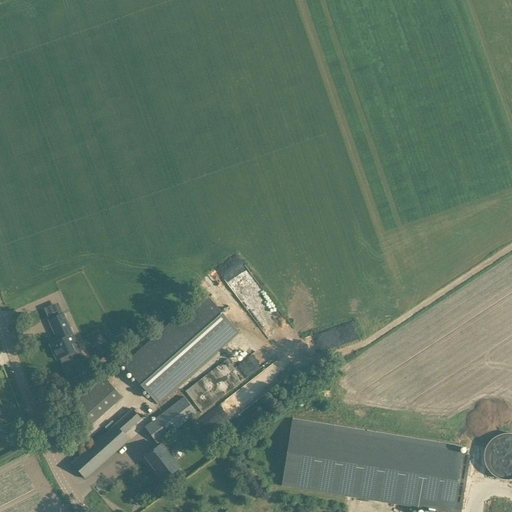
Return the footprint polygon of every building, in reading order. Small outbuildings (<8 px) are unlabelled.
[(204,293),(182,313),(123,365),(158,403),(238,332),(204,293)] [(63,313),(58,316),(49,320),(58,340),(50,344),(57,359),(60,358),(63,367),(84,357),(76,340),(75,340),(63,313)] [(340,337),(342,336),(344,343),(359,338),(353,321),(336,326),(340,337)] [(108,359),(118,355),(113,345),(103,349),(108,359)] [(202,413),(244,381),(227,359),(185,391),(202,413)] [(92,423),(105,411),(121,396),(102,375),(73,401),(92,423)] [(157,443),(191,418),(197,414),(185,397),(145,427),(157,443)] [(133,408),(79,457),(72,463),(85,478),(93,472),(130,438),(124,432),(141,417),(133,408)] [(434,511),(435,510),(449,511),(460,511),(470,455),(459,453),(460,446),(306,421),(292,419),(281,485),(295,487),(428,509),(428,511),(434,511)] [(511,435),(490,433),(484,473),(511,476),(511,435)] [(161,444),(153,450),(145,456),(164,480),(172,474),(180,467),(161,444)]
